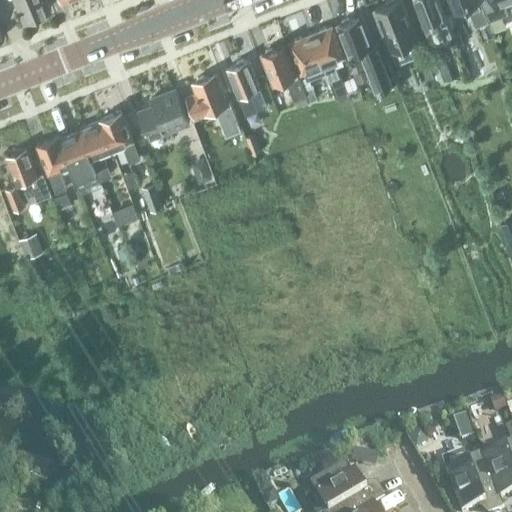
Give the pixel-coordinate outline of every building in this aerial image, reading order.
[(17,0),(25,18),(26,17),(51,6),(48,0),(17,0)] [(412,51),(423,46),(405,0),(393,0),(380,5),(400,56),(412,51)] [(452,31),(445,15),(443,16),(437,0),(413,0),(429,40),(452,31)] [(450,0),(455,11),(471,5),(472,9),(468,11),(474,26),(487,21),(479,1),(477,2),(476,0),(450,0)] [(511,0),(479,0),(487,20),(508,12),(504,3),(511,0)] [(361,13),(338,22),(349,51),(361,47),(377,87),(395,80),(379,40),(372,43),(361,13)] [(332,58),(342,54),(330,25),(310,33),(326,73),(327,72),(335,97),(347,92),(341,76),(339,76),(332,58)] [(459,45),(464,43),(458,27),(453,29),(459,45)] [(326,73),(310,33),(290,41),(301,70),(302,69),(306,80),(326,73)] [(294,97),(297,106),(309,101),(309,100),(304,89),(299,75),(296,76),(283,44),(261,52),(273,82),(285,77),(293,97),(294,97)] [(486,78),(472,44),(459,49),(471,79),(473,83),(486,78)] [(454,80),(451,73),(442,49),(428,55),(437,78),(454,80)] [(226,66),(245,113),(256,108),(249,90),(259,85),(248,57),(226,66)] [(422,79),(434,74),(428,59),(416,64),(422,79)] [(204,110),(215,106),(225,134),(241,128),(231,99),(226,101),(215,71),(192,80),(195,88),(185,92),(194,114),(204,110)] [(360,72),(354,75),(358,84),(364,81),(360,72)] [(138,109),(149,136),(189,120),(176,86),(151,96),(154,103),(138,109)] [(304,89),(309,100),(316,98),(313,87),(304,89)] [(122,108),(100,117),(101,120),(112,147),(122,143),(129,162),(140,158),(132,139),(133,139),(122,108)] [(101,120),(81,128),(98,173),(99,177),(100,179),(110,175),(101,151),(112,147),(101,120)] [(81,128),(59,136),(70,162),(78,181),(98,173),(81,128)] [(58,133),(37,141),(56,190),(66,186),(59,166),(70,162),(59,136),(58,133)] [(254,133),(247,136),(253,153),(261,150),(254,133)] [(23,197),(32,194),(34,199),(51,193),(43,172),(37,174),(27,147),(6,154),(16,182),(5,186),(13,207),(25,203),(23,197)] [(206,162),(194,166),(199,181),(211,177),(206,162)] [(260,180),(227,191),(233,209),(266,196),(260,180)] [(163,206),(155,183),(141,187),(150,210),(163,206)] [(67,193),(54,197),(58,209),(71,205),(67,193)] [(6,203),(0,205),(0,222),(7,241),(18,236),(6,203)] [(110,204),(102,207),(106,217),(114,214),(110,204)] [(122,210),(114,214),(117,224),(126,220),(122,210)] [(511,218),(500,223),(511,252),(511,218)] [(43,252),(36,233),(19,240),(26,259),(43,252)] [(125,244),(116,248),(121,259),(129,256),(125,244)] [(182,261),(167,267),(169,273),(184,267),(182,261)] [(502,395),(491,399),(496,411),(506,407),(502,395)] [(469,425),(456,430),(460,441),(473,436),(469,425)] [(423,428),(408,436),(416,450),(430,442),(423,428)] [(484,456),(483,456),(499,498),(511,493),(511,440),(502,444),(503,448),(484,456)] [(467,463),(446,472),(461,511),(464,511),(485,505),(487,511),(495,511),(503,509),(499,498),(483,456),(484,456),(483,453),(466,460),(467,463)] [(349,461),(310,482),(326,511),(357,511),(374,503),(375,504),(384,499),(375,485),(366,491),(354,470),(349,461)] [(262,474),(253,479),(262,496),(272,491),(262,474)] [(8,511),(5,500),(0,501),(0,511),(8,511)] [(374,503),(357,511),(378,511),(375,504),(374,503)]
